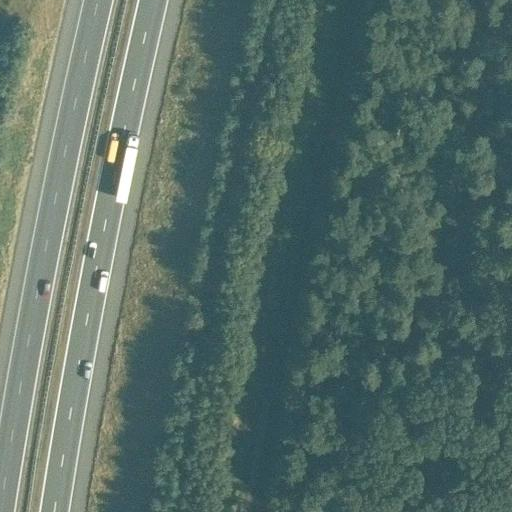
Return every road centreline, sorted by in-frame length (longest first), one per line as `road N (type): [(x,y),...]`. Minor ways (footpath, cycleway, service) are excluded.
road 1 (motorway): [(54,511),(152,0)]
road 2 (motorway): [(92,0),(38,242),(0,510)]
